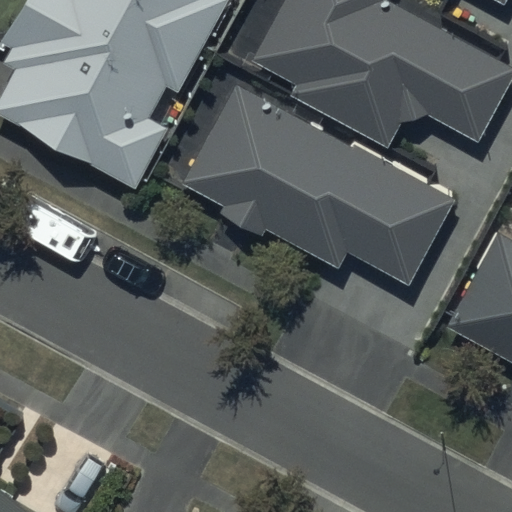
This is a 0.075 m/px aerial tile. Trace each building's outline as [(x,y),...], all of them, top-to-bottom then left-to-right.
[(13,65),(0,89),(0,110),(132,183),(166,124),(146,113),(166,79),(175,85),(224,0),(21,0),(0,36),(0,37),(9,43),(1,57),(13,65)] [(279,0),(250,54),(297,81),(291,93),(388,141),(401,116),(429,110),(475,135),(511,69),(511,63),(396,0),(279,0)] [(234,78),(181,178),(223,201),(220,208),(262,230),(265,225),(339,265),(347,249),(406,280),(452,193),(234,78)] [(511,233),(498,225),(445,320),(511,357),(511,233)] [(0,511),(47,511),(0,482),(0,511)]
